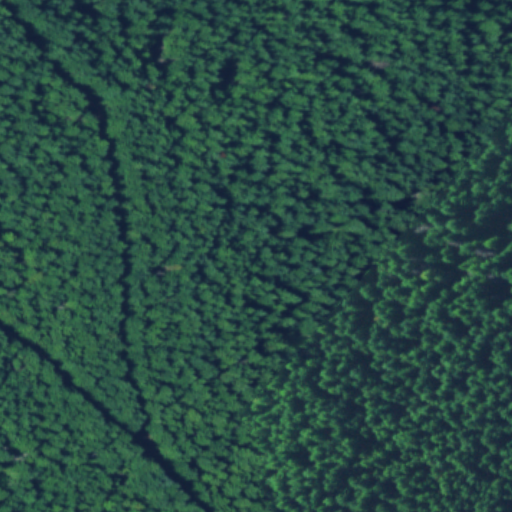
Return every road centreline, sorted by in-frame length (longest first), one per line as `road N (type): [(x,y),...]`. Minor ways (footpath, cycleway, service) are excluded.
road 1 (track): [(1,0),(74,92),(93,142),(111,316),(136,447)]
road 2 (track): [(0,325),(136,447),(191,511)]
